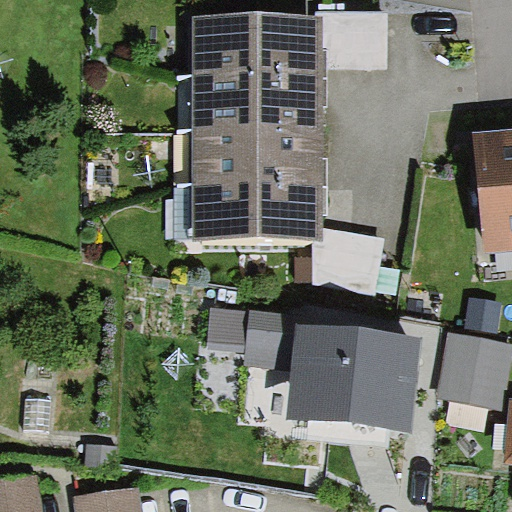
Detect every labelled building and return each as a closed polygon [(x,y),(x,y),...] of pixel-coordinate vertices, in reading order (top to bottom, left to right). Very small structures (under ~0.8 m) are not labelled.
[(317,11),(317,19),(326,19),(325,68),(387,69),(388,12),(317,11)] [(317,19),(195,18),(193,241),(312,242),(324,242),(324,231),(325,68),(326,19),(317,19)] [(511,129),(474,133),(485,252),(511,249),(511,129)] [(383,240),(324,231),(324,242),(312,242),(313,287),(377,300),(383,240)] [(471,297),(466,330),(498,335),(503,302),(471,297)] [(247,367),(295,370),(299,326),(300,315),(215,309),(213,348),(248,350),(247,367)] [(420,339),(299,326),(295,370),(290,418),(410,430),(420,339)] [(511,356),(511,347),(450,336),(438,396),(503,407),(511,356)] [(119,447),(87,446),(86,467),(118,468),(119,447)] [(41,511),(36,479),(0,485),(0,511),(41,511)] [(143,511),(141,489),(76,498),(77,511),(143,511)]
